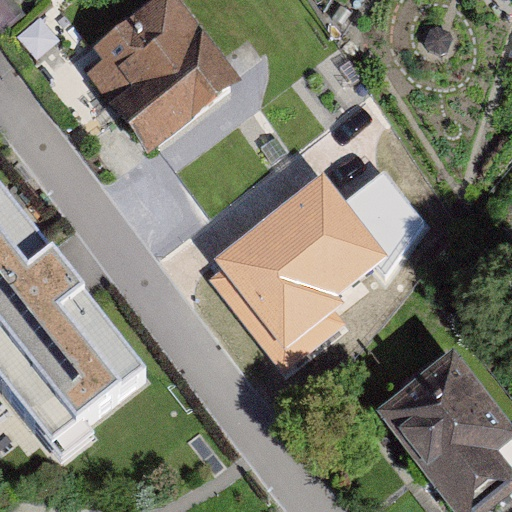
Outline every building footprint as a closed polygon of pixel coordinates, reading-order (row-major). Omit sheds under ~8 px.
[(207,20),(120,87),(193,180),(279,112),(207,20)] [(149,378),(0,190),(0,385),(54,454),(149,378)] [(328,208),(249,271),(309,345),(388,282),(328,208)] [(511,511),(511,412),(493,387),(420,443),(473,511),(511,511)] [(0,403),(0,454),(25,434),(0,403)]
